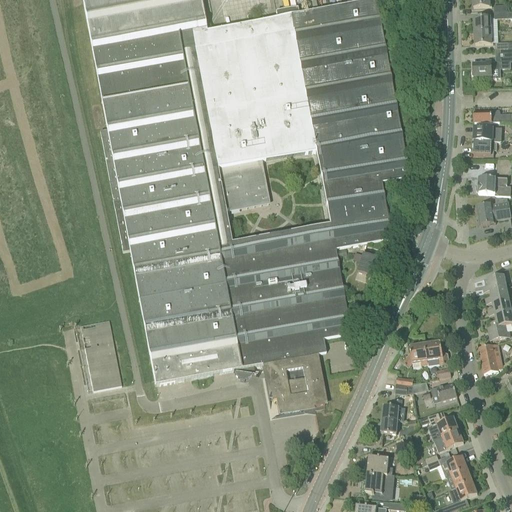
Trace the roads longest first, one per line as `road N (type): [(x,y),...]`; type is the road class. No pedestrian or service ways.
road 1 (unclassified): [(134,369),(51,0)]
road 2 (tertiary): [(309,511),(426,245)]
road 3 (residential): [(511,498),(470,387),(459,304),(467,258)]
road 4 (tertiary): [(426,245),(449,104),(444,0)]
